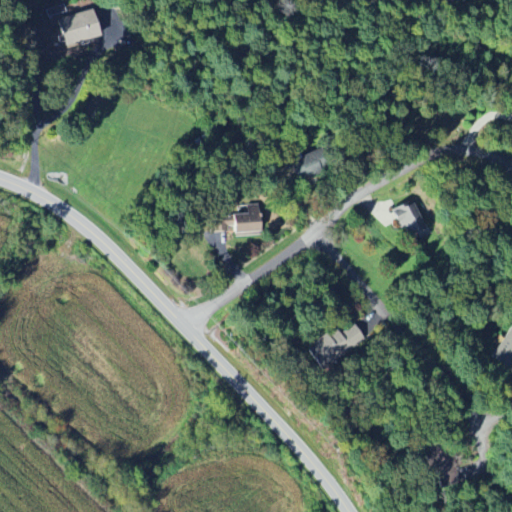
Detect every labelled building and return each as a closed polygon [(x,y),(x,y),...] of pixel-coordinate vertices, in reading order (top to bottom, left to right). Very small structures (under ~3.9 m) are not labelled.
[(63,47),(98,38),(91,11),(56,20),(63,47)] [(319,175),(317,159),(292,161),(294,177),(319,175)] [(411,201),(392,210),(404,237),(423,228),(411,201)] [(256,234),(257,216),(218,215),(217,232),(256,234)] [(365,341),(351,321),(308,351),(322,371),(365,341)] [(438,485),(452,483),(449,469),(436,471),(438,485)]
